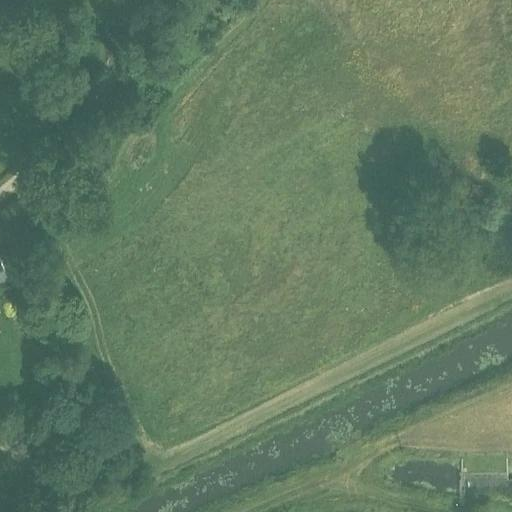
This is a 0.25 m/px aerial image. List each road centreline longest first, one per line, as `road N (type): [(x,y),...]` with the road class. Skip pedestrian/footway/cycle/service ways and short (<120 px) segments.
road 1 (track): [(168,0),(127,70),(0,192)]
road 2 (track): [(256,511),(397,441)]
